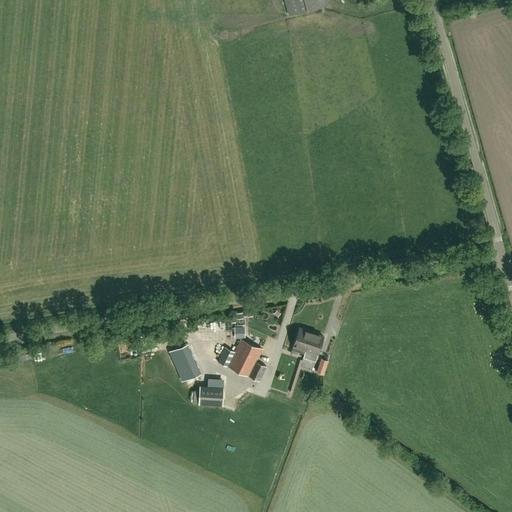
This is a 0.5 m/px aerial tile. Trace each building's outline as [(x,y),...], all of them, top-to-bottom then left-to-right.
[(285,0),(290,16),(329,5),(327,0),(285,0)] [(199,327),(197,339),(218,341),(219,330),(199,327)] [(301,348),(299,352),(304,354),(311,332),(299,328),(293,345),(301,348)] [(303,357),(308,359),(310,351),(318,353),(323,336),(311,332),(304,354),(303,357)] [(259,382),(266,367),(256,362),(262,349),(241,339),(235,352),(225,347),(218,361),(259,382)] [(189,377),(200,372),(196,362),(178,370),(182,380),(189,377)] [(323,374),(326,364),(320,362),(317,372),(323,374)]
